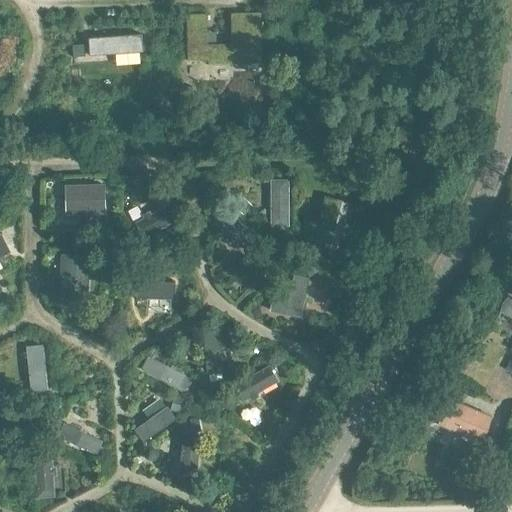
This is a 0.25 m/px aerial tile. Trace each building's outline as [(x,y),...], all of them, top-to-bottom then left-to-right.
[(208,45),(207,15),(187,15),(188,62),(208,61),(208,65),(263,64),(261,13),(245,13),(246,44),(232,45),(208,45)] [(193,88),(180,88),(181,101),(193,101),(193,88)] [(106,185),(66,185),(66,215),(106,215),(106,185)] [(61,298),(75,298),(88,299),(89,254),(63,254),(61,298)] [(451,401),(441,426),(481,443),(492,417),(451,401)] [(200,418),(191,419),(193,433),(202,432),(200,418)] [(480,452),(475,467),(487,471),(493,457),(480,452)]
